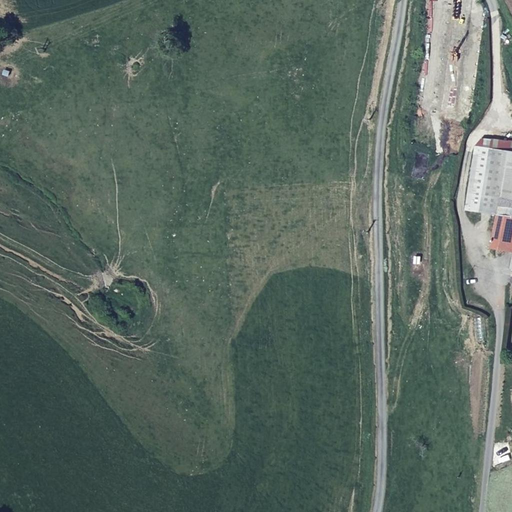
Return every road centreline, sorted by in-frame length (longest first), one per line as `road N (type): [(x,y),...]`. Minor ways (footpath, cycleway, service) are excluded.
road 1 (residential): [(511,126),(484,124),(472,136),(461,193),(467,240),(501,314)]
road 2 (track): [(481,511),(501,314)]
